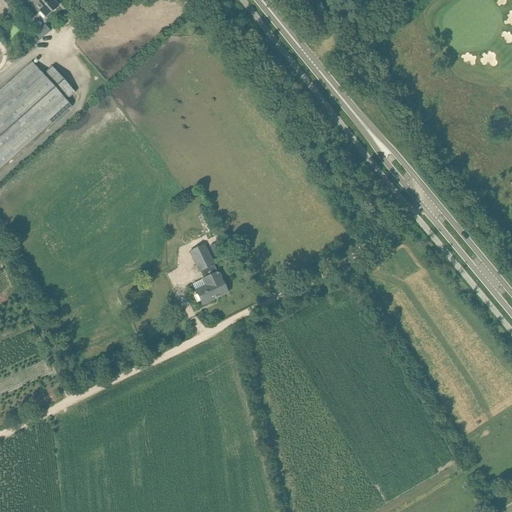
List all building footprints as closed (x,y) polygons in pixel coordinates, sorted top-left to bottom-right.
[(41,10),(46,17),(58,7),(52,0),(32,0),(40,11),(41,10)] [(39,29),(35,33),(41,39),(51,29),(39,16),(33,23),(39,29)] [(0,169),(72,106),(66,100),(75,92),(65,81),(63,82),(56,74),(58,73),(52,67),(43,75),(32,62),(27,67),(28,68),(0,92),(0,169)] [(209,237),(199,217),(196,219),(192,211),(180,217),(193,245),(209,237)] [(203,245),(190,252),(199,272),(213,265),(203,245)] [(217,266),(200,273),(203,278),(219,271),(217,266)] [(196,291),(198,295),(202,305),(227,293),(218,272),(202,279),(206,287),(196,291)] [(511,477),(501,483),(506,491),(511,487),(511,477)]
